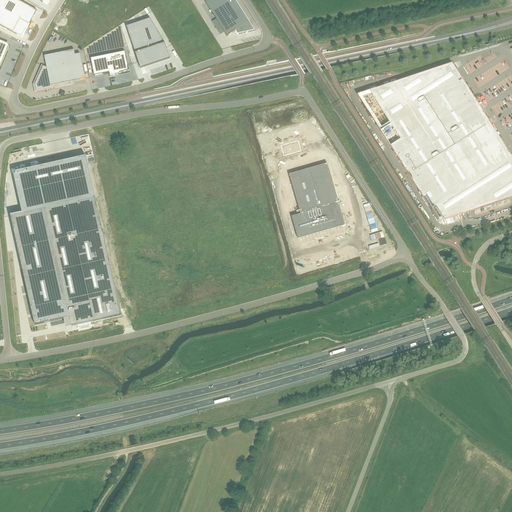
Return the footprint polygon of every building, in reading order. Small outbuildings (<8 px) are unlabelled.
[(0,0),(0,26),(22,38),(37,11),(16,0),(0,0)] [(78,0),(62,25),(85,41),(102,16),(78,0)] [(235,0),(208,0),(205,2),(227,36),(235,31),(238,35),(243,34),(244,35),(248,32),(255,31),(247,18),(246,18),(235,2),(236,1),(235,0)] [(151,20),(127,28),(141,69),(171,59),(166,45),(151,20)] [(0,43),(0,68),(9,47),(0,43)] [(56,87),(56,85),(85,79),(80,54),(75,55),(74,50),(45,56),(47,68),(43,66),(35,85),(36,91),(57,87),(57,86),(56,87)] [(125,52),(92,58),(96,75),(109,73),(110,76),(115,75),(115,74),(129,71),(128,66),(125,52)] [(382,87),(358,95),(381,131),(391,125),(400,139),(390,146),(403,167),(409,163),(411,165),(415,162),(430,185),(419,191),(439,222),(462,214),(474,210),(509,198),(511,197),(511,157),(506,148),(498,136),(452,64),(382,87)] [(296,142),(281,147),(284,156),(298,152),(296,142)] [(22,213),(11,216),(35,326),(70,318),(70,319),(72,326),(94,321),(94,322),(122,316),(120,309),(95,198),(88,163),(86,157),(13,173),(22,213)] [(329,162),(289,174),(301,215),(291,217),(291,218),(298,242),(343,229),(338,211),(333,213),(331,206),(341,203),(329,162)] [(280,192),(276,180),(270,181),(274,194),(280,192)]
